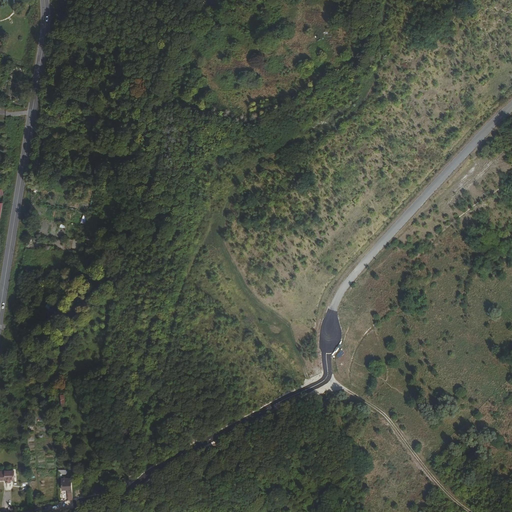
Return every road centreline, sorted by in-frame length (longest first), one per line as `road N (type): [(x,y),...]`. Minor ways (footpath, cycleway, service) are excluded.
road 1 (track): [(386,0),(376,67),(355,108),(329,131),(245,174),(220,235),(264,309),(291,324),(313,394),(371,461),(371,511)]
road 2 (track): [(119,494),(146,472),(289,396),(328,389),(331,380),(385,417),(471,511)]
road 3 (tertiary): [(44,0),(0,310)]
road 4 (track): [(146,472),(175,308),(202,237),(207,174)]
